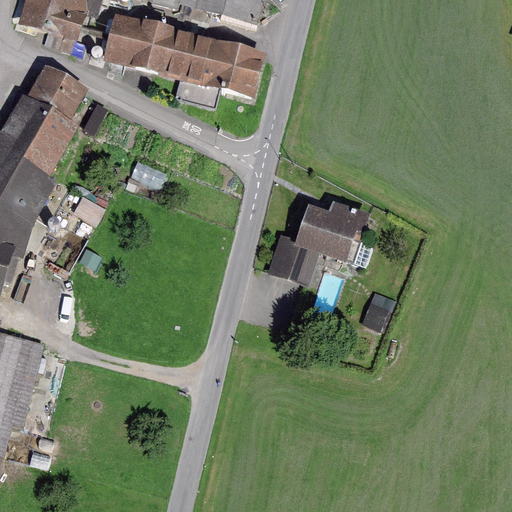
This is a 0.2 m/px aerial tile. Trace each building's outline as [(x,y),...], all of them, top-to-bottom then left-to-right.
[(124,0),(28,0),(18,33),(78,52),(88,22),(99,25),(104,9),(120,14),(124,0)] [(265,0),(144,0),(143,7),(179,16),(182,2),(198,6),(196,14),(257,31),(265,0)] [(268,65),(116,24),(104,69),(180,89),(176,104),(216,115),(220,102),(255,111),(268,65)] [(0,308),(3,310),(15,266),(24,267),(34,233),(58,192),(51,188),(81,138),(70,133),(89,100),(47,75),(31,108),(23,104),(3,140),(0,137),(0,308)] [(298,247),(282,242),(270,280),(309,293),(318,264),(355,275),(356,270),(368,274),(375,252),(366,249),(375,222),(332,209),(329,220),(308,213),(298,247)] [(332,316),(347,276),(329,270),(315,310),(332,316)] [(397,307),(377,299),(363,330),(381,337),(382,336),(384,337),(397,307)] [(4,329),(0,328),(0,476),(12,429),(24,432),(45,350),(2,339),(4,329)]
